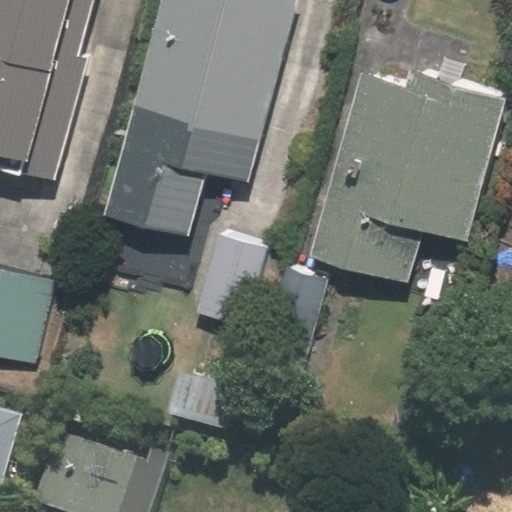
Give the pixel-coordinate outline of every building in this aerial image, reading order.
[(102,0),(0,0),(0,167),(53,181),(102,0)] [(301,0),(163,0),(124,145),(252,180),(301,0)] [(410,281),(425,228),(466,239),(506,92),(416,67),(412,84),(363,71),(313,255),(410,281)] [(281,247),(226,231),(203,312),(259,327),(281,247)] [(265,347),(312,360),(335,275),(289,262),(265,347)] [(62,287),(0,269),(0,350),(41,362),(62,287)] [(267,401),(180,377),(168,422),(254,446),(267,401)] [(503,511),(511,511),(511,406),(485,399),(457,499),(503,511)] [(0,502),(22,420),(0,414),(0,502)] [(152,511),(164,468),(66,441),(45,511),(152,511)]
